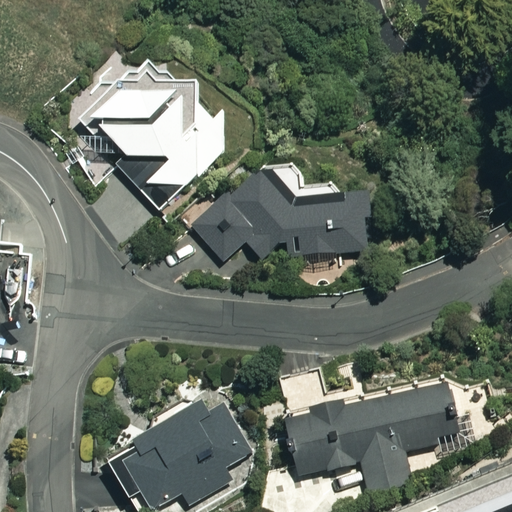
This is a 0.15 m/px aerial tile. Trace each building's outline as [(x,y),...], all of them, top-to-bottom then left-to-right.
[(232,139),(189,90),(150,87),(91,139),(168,224),(211,185),(206,180),(230,161),(232,139)] [(299,169),(270,171),(195,232),(223,265),(242,254),(272,266),(375,255),(372,232),(381,231),(379,207),(354,209),(340,189),(311,192),(312,180),(299,169)] [(466,443),(455,395),(354,417),(353,413),(292,426),(304,480),(365,466),(371,496),(414,486),(407,456),(466,443)] [(258,455),(227,402),(205,414),(197,400),(155,424),(162,437),(112,466),(135,505),(148,498),(155,511),(166,511),(188,500),(192,506),(235,482),(229,472),(258,455)] [(511,511),(511,485),(445,511),(511,511)]
